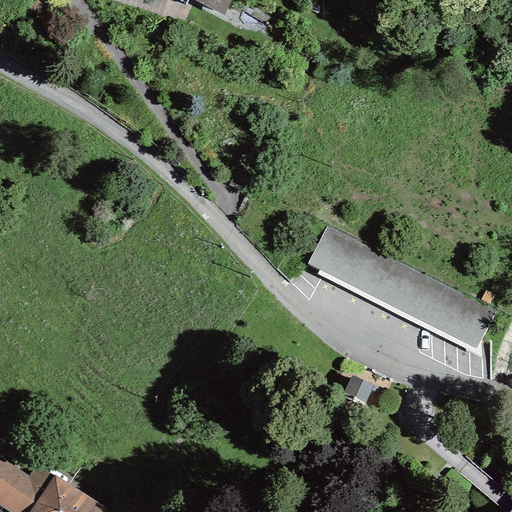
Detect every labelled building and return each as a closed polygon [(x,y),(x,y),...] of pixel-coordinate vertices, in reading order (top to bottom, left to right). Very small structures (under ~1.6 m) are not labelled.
[(192,0),(223,14),(230,0),(192,0)] [(307,267),(478,346),(499,302),(327,223),(307,267)] [(0,505),(10,511),(29,511),(53,475),(36,464),(28,477),(0,458),(0,505)] [(68,511),(82,493),(53,475),(29,511),(68,511)] [(110,511),(82,493),(68,511),(110,511)]
